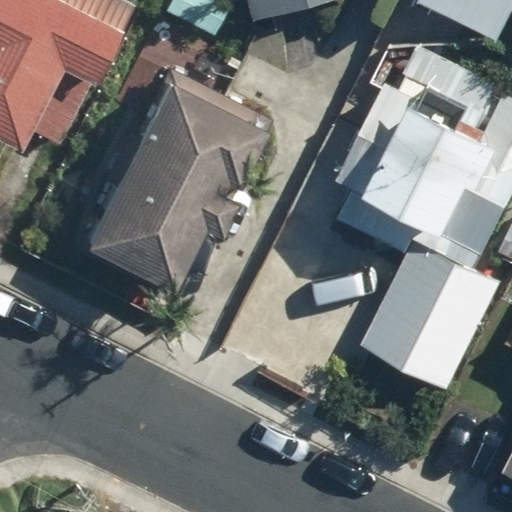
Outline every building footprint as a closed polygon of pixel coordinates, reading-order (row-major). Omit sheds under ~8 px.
[(0,0),(0,140),(10,146),(50,65),(79,79),(106,25),(56,0),(0,0)] [(228,3),(221,0),(157,0),(155,5),(210,36),(228,3)] [(310,0),(246,0),(250,15),(310,0)] [(511,0),(494,0),(511,8),(511,0)] [(511,13),(495,3),(469,47),(510,70),(511,66),(511,13)] [(211,178),(225,185),(259,121),(157,67),(66,240),(156,287),(188,226),(203,234),(222,197),(205,188),(211,178)] [(329,233),(339,214),(388,239),(406,249),(358,341),(446,386),(502,280),(473,265),(511,191),(511,85),(478,68),(453,117),(420,99),(429,81),(406,69),(397,87),(381,79),(356,127),(334,115),(285,209),(329,233)] [(511,435),(496,468),(511,475),(511,435)]
